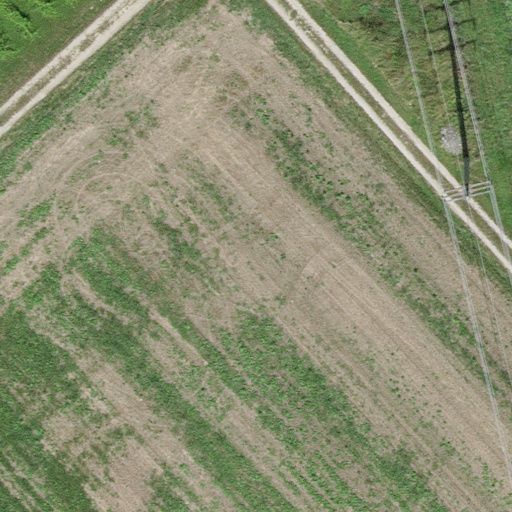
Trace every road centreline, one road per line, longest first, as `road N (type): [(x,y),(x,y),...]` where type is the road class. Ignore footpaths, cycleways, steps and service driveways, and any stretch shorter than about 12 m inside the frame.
road 1 (track): [(271,0),(511,269)]
road 2 (track): [(133,0),(0,122)]
